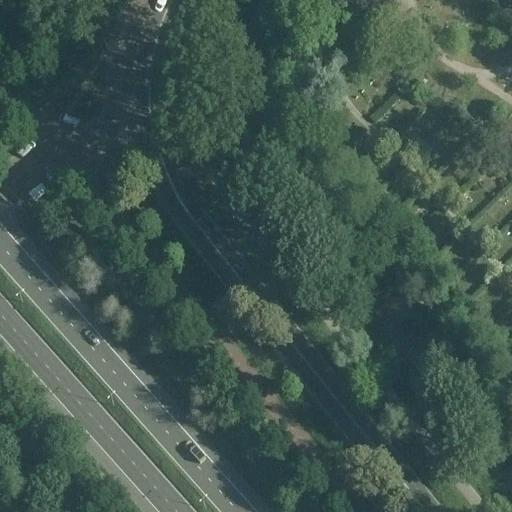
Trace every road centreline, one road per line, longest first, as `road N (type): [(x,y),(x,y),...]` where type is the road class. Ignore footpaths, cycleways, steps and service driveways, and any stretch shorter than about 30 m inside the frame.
road 1 (tertiary): [(423,511),(171,192),(146,85),(151,45),(171,0)]
road 2 (trunk): [(236,511),(0,246)]
road 3 (trunk): [(0,316),(175,511)]
